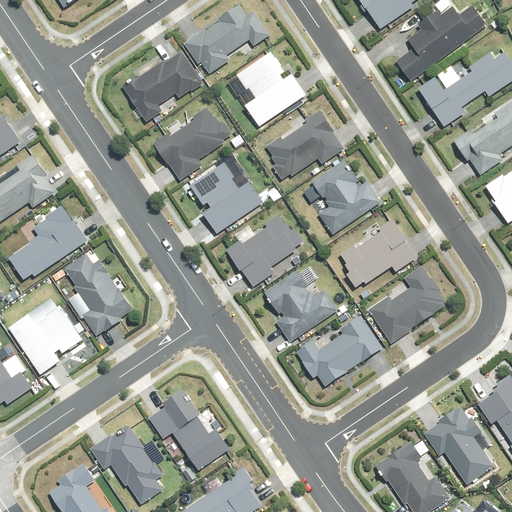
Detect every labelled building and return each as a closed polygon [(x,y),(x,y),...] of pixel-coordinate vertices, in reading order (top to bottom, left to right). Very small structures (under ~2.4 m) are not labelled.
[(57,0),(65,11),(80,0),(57,0)] [(356,0),(379,31),(388,25),(390,27),(419,6),(416,1),(417,0),(356,0)] [(227,18),(184,44),(197,65),(201,62),(208,73),(229,60),(229,59),(240,52),(244,58),(261,48),(259,44),(268,38),(251,12),(246,15),(239,5),(225,14),(227,18)] [(435,11),(416,25),(420,30),(405,41),(411,49),(394,62),(409,82),(486,26),(472,7),(457,18),(450,8),(439,16),(435,11)] [(200,82),(181,53),(165,62),(164,60),(121,87),(145,123),(162,112),(157,105),(174,94),(177,97),(200,82)] [(283,72),(270,53),(235,77),(245,91),(248,89),(254,98),(243,106),(257,127),(305,94),(292,75),(285,80),(281,74),(283,72)] [(442,129),(465,114),(460,107),(484,92),(487,98),(511,81),(511,65),(504,53),(493,60),(489,54),(468,68),(471,72),(442,90),(435,78),(416,90),(442,129)] [(472,135),(468,131),(452,142),(464,159),(466,157),(479,176),(502,161),(499,156),(511,146),(511,101),(492,114),(496,120),(472,135)] [(194,123),(185,128),(179,119),(165,128),(168,133),(152,144),(178,183),(203,167),(198,158),(232,136),(223,122),(218,125),(206,108),(191,118),(194,123)] [(283,139),(281,136),(266,147),(273,157),(271,158),(275,164),(272,167),(283,182),(318,158),(322,165),(346,150),(319,110),(302,123),(303,125),(283,139)] [(0,155),(19,143),(1,117),(0,117),(0,155)] [(239,135),(229,142),(234,150),(244,143),(239,135)] [(0,184),(0,222),(28,203),(32,209),(54,194),(49,187),(51,186),(30,156),(14,167),(18,173),(0,184)] [(382,202),(368,181),(357,188),(354,183),(357,181),(345,161),(311,183),(315,189),(308,193),(314,202),(318,200),(325,211),(319,215),(331,235),(382,202)] [(241,188),(224,162),(188,185),(201,206),(205,203),(208,209),(201,213),(213,233),(262,202),(250,182),(241,188)] [(511,171),(504,177),(502,175),(484,189),(494,202),(490,205),(506,225),(510,221),(511,223),(511,171)] [(23,281),(30,276),(33,280),(87,243),(74,223),(71,225),(59,207),(43,218),(44,220),(23,234),(29,243),(7,258),(23,281)] [(251,290),(274,273),(271,269),(304,246),(293,229),(288,233),(276,215),(263,225),(265,228),(256,235),(248,224),(235,233),(240,241),(224,252),(251,290)] [(354,292),(390,267),(395,274),(416,259),(390,221),(377,230),(378,233),(355,250),(353,247),(340,256),(345,262),(341,264),(347,273),(343,276),(354,292)] [(91,265),(87,258),(66,271),(75,286),(72,288),(87,313),(82,316),(95,337),(104,332),(122,320),(120,316),(131,309),(119,290),(125,285),(120,276),(113,280),(100,260),(91,265)] [(391,301),(389,297),(369,311),(392,343),(445,307),(442,303),(446,300),(421,265),(403,278),(410,288),(391,301)] [(285,317),(276,322),(289,342),(337,311),(324,291),(312,298),(297,274),(264,295),(277,314),(281,311),(285,317)] [(34,319),(28,310),(2,328),(37,378),(40,383),(67,364),(62,357),(87,340),(61,301),(34,319)] [(312,341),(300,348),(294,353),(312,381),(318,377),(325,386),(381,350),(359,316),(339,328),(343,335),(318,351),(312,341)] [(0,355),(0,352),(8,348),(0,336),(0,413),(36,390),(21,368),(12,373),(0,355)] [(489,390),(492,395),(477,404),(491,426),(494,424),(511,451),(511,378),(510,376),(489,390)] [(178,468),(189,485),(198,479),(193,472),(224,453),(228,450),(205,413),(201,415),(197,417),(180,390),(160,403),(163,408),(148,418),(162,440),(173,433),(190,460),(178,468)] [(474,438),(482,434),(465,406),(422,433),(437,457),(444,452),(464,484),(492,467),(474,438)] [(111,437),(109,434),(95,443),(97,445),(90,449),(103,469),(110,465),(137,506),(161,491),(154,479),(161,475),(129,426),(111,437)] [(416,463),(421,460),(411,442),(374,466),(385,483),(388,481),(403,505),(406,503),(411,511),(429,511),(450,499),(435,475),(427,480),(416,463)] [(48,492),(60,511),(108,511),(105,507),(102,509),(88,486),(94,482),(82,463),(58,479),(61,485),(48,492)] [(252,485),(244,472),(182,511),(244,511),(257,504),(247,488),(252,485)]
